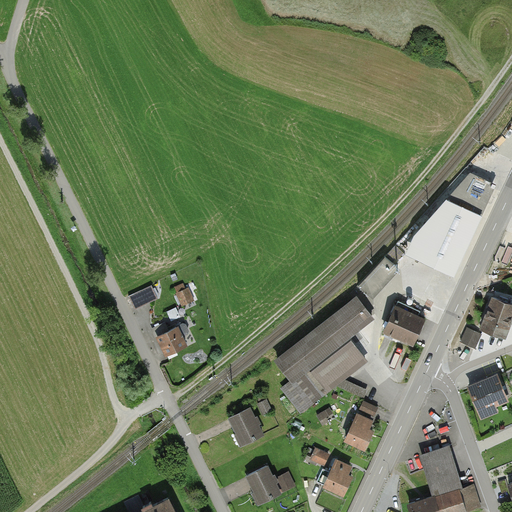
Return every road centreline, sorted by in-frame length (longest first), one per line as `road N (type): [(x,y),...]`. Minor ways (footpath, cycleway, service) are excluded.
road 1 (track): [(168,399),(233,353),(382,220),(511,60)]
road 2 (track): [(0,141),(128,419),(96,460),(31,511)]
road 3 (unclassified): [(168,399),(5,65)]
road 4 (tertiary): [(426,373),(511,191)]
road 5 (tertiary): [(362,511),(426,373)]
road 6 (residential): [(496,511),(445,383)]
road 7 (unclassified): [(223,511),(168,399)]
